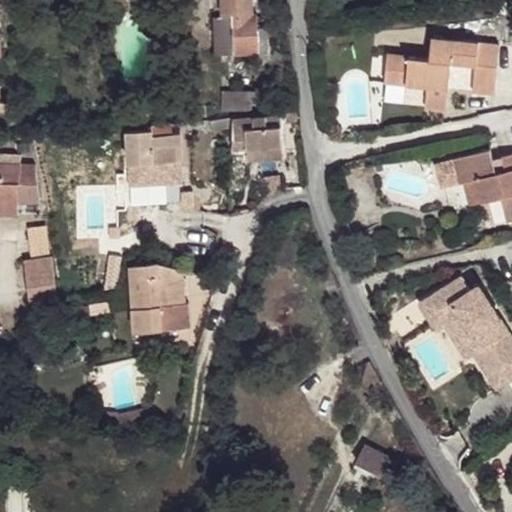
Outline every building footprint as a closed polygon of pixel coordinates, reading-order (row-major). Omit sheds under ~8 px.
[(232,15),(234,53),(266,52),(265,29),(258,29),(257,15),(251,15),(250,0),(222,0),(223,15),(232,15)] [(216,54),(234,53),(232,15),(223,15),(214,16),(216,54)] [(495,93),(500,44),(432,37),(430,57),(387,53),(385,81),(406,83),(427,86),(425,106),(446,109),(451,61),(475,64),(473,90),(495,93)] [(406,83),(385,81),(382,102),(403,104),(406,83)] [(224,91),(224,110),(252,110),(252,98),(258,98),(258,91),(224,91)] [(294,111),(284,112),(284,121),(295,120),(294,111)] [(156,122),(156,112),(141,113),(141,123),(156,122)] [(248,147),(283,145),(281,115),(233,118),(234,148),(248,147)] [(212,131),(231,127),(231,117),(210,120),(212,131)] [(128,130),(129,163),(181,160),(180,132),(171,133),(171,122),(152,123),(152,128),(128,130)] [(248,159),(284,157),(283,145),(248,147),(248,159)] [(511,153),(502,156),(503,160),(494,163),(490,148),(435,163),(441,187),(464,182),(477,179),(483,202),(501,197),(507,221),(507,222),(508,221),(511,220),(511,153)] [(35,165),(0,162),(0,213),(18,214),(18,202),(39,203),(35,165)] [(265,177),(267,195),(274,190),(281,188),(280,174),(265,177)] [(477,179),(464,182),(470,205),(483,202),(477,179)] [(24,260),(30,301),(57,298),(52,257),(24,260)] [(131,266),(136,331),(187,327),(189,326),(190,324),(188,302),(184,302),(182,269),(157,261),(134,264),(131,266)] [(461,276),(428,297),(440,316),(454,308),(471,335),(465,339),(474,353),(488,344),(493,352),(488,355),(506,382),(511,378),(511,336),(478,284),(470,289),(461,276)] [(471,335),(454,308),(440,316),(428,297),(419,302),(437,329),(444,324),(466,358),(474,353),(465,339),(471,335)] [(112,311),(111,301),(80,306),(81,316),(112,311)] [(474,353),(496,388),(506,382),(488,355),(493,352),(488,344),(474,353)] [(363,381),(369,391),(380,384),(368,361),(367,362),(362,378),(363,381)] [(104,412),(104,421),(145,423),(146,410),(118,414),(104,412)] [(95,420),(104,421),(104,412),(96,412),(95,420)] [(382,473),(390,457),(366,445),(357,460),(382,473)]
